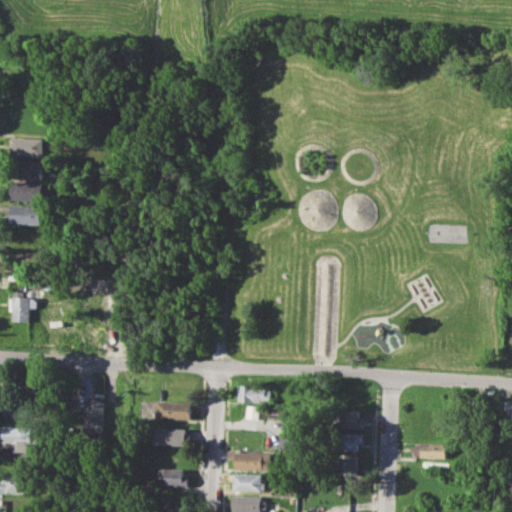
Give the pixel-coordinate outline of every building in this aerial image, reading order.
[(16,113),(47,114),(47,132),(16,131),(16,113)] [(15,137),(47,138),(46,155),(15,154),(15,137)] [(15,159),(46,161),(45,179),(14,177),(15,159)] [(14,181),(46,183),(45,200),(13,199),(14,181)] [(13,203),(46,205),(45,223),(12,222),(13,203)] [(13,251),(47,252),(46,270),(12,268),(13,251)] [(11,296),(29,296),(29,280),(45,280),(44,300),(38,300),(38,307),(32,307),(31,321),(14,321),(14,310),(11,310),(11,296)] [(6,393),(7,376),(45,378),(45,394),(6,393)] [(239,383),(267,385),(267,388),(273,389),(272,402),(238,401),(239,383)] [(6,398),(39,400),(39,417),(5,415),(6,398)] [(84,429),(86,399),(104,400),(103,430),(84,429)] [(108,429),(109,399),(129,399),(128,429),(108,429)] [(156,399),(192,401),(191,419),(155,417),(156,399)] [(501,399),(511,399),(511,416),(500,416),(501,399)] [(248,405),(260,406),(259,418),(247,418),(248,405)] [(269,407),(283,408),(283,418),(269,417),(269,407)] [(334,408),(360,409),(360,417),(366,417),(365,428),(333,427),(334,408)] [(417,423),(448,424),(448,439),(417,438),(417,423)] [(4,425),(41,426),(41,442),(29,442),(28,451),(3,450),(4,425)] [(153,426),(186,428),(185,434),(190,434),(190,445),(153,443),(153,426)] [(334,431),(366,432),(366,443),(360,443),(360,450),(334,449),(334,431)] [(281,435),(296,436),(295,452),(280,451),(281,435)] [(417,442),(448,443),(448,458),(417,457),(417,452),(412,452),(412,445),(417,446),(417,442)] [(228,450),(274,452),(274,470),(236,468),(236,459),(228,458),(228,450)] [(331,456),(359,458),(358,475),(330,473),(331,456)] [(155,466),(186,468),(185,485),(154,484),(155,466)] [(236,472),(264,474),(263,491),(236,489),(236,472)] [(5,473),(36,474),(36,493),(0,492),(1,479),(4,479),(5,473)] [(236,494),(263,496),(262,500),(267,500),(267,508),(262,507),(262,511),(235,510),(236,494)]
